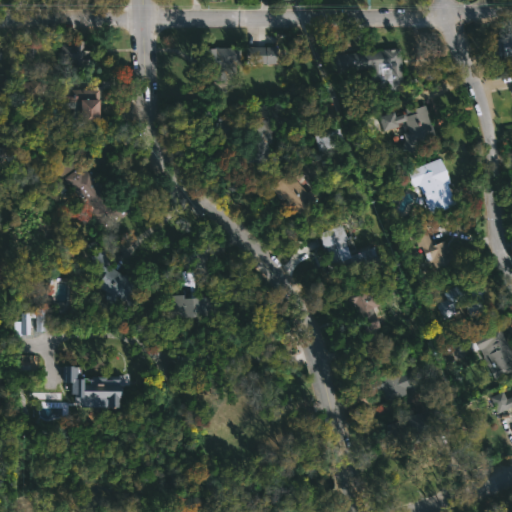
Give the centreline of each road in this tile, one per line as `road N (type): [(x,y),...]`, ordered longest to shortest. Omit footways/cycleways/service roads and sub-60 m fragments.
road 1 (tertiary): [(140,0),(153,154),(249,240),(306,329),(354,511)]
road 2 (residential): [(511,12),(0,21)]
road 3 (residential): [(511,288),(496,250),(493,158),(447,0)]
